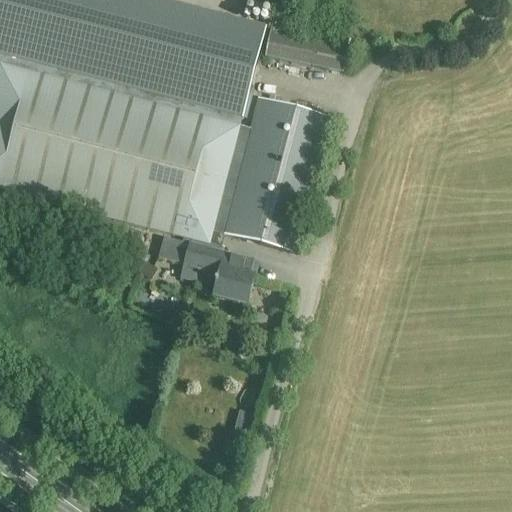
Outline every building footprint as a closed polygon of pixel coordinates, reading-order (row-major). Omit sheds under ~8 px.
[(156,0),(0,0),(0,65),(240,128),(242,129),(268,28),(156,0)] [(350,43),(307,34),(272,27),(265,58),(344,75),(350,43)] [(0,191),(210,246),(214,233),(223,236),(231,205),(221,203),(240,128),(0,65),(0,191)] [(333,120),(313,115),(259,98),(231,205),(223,236),(298,255),(333,120)] [(249,262),(162,240),(158,258),(180,263),(179,266),(197,270),(205,272),(206,267),(221,270),(237,274),(239,267),(248,269),(249,262)] [(221,271),(214,298),(248,307),(255,278),(250,277),(254,263),(249,262),(248,269),(239,267),(237,274),(221,270),(221,271)] [(247,445),(250,434),(235,430),(232,441),(247,445)]
